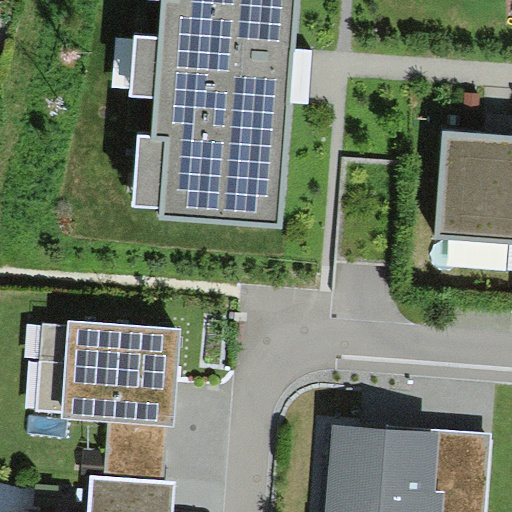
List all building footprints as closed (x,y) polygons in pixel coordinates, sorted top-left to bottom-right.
[(276,198),(290,0),(179,0),(165,190),(276,198)] [(511,137),(494,137),(448,133),(441,236),(511,241),(511,137)] [(181,314),(69,306),(62,404),(174,412),(181,314)] [(432,511),(438,431),(332,424),(326,511),(432,511)] [(486,511),(492,434),(438,431),(432,511),(486,511)] [(178,511),(179,507),(40,496),(38,511),(178,511)]
